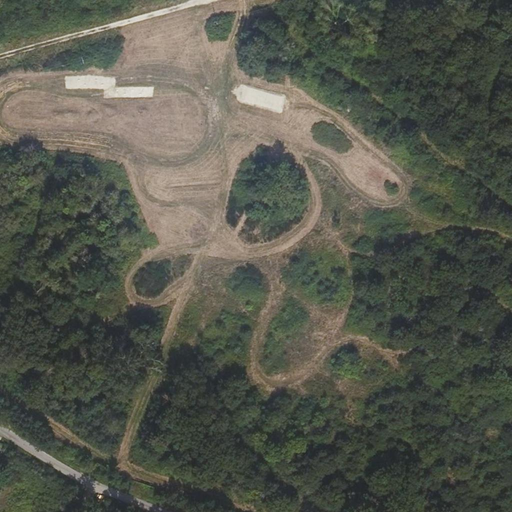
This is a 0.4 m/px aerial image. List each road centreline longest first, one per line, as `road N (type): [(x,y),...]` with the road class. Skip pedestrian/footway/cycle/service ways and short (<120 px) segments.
road 1 (track): [(207,0),(190,47),(205,84),(198,144),(172,161),(127,160),(66,141),(0,137)]
road 2 (track): [(125,465),(195,258),(198,144)]
road 3 (track): [(0,388),(92,451),(236,511)]
road 4 (track): [(201,0),(0,56)]
road 5 (track): [(0,85),(90,82),(158,60)]
